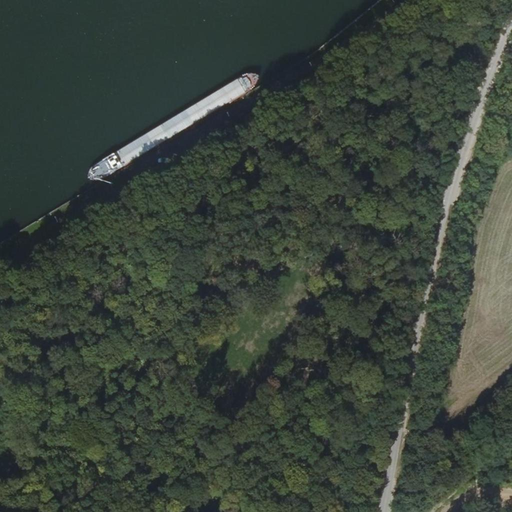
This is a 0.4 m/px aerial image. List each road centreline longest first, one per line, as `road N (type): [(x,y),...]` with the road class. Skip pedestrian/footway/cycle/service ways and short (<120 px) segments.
road 1 (unclassified): [(511,26),(433,252),(384,511)]
road 2 (track): [(394,457),(511,379)]
